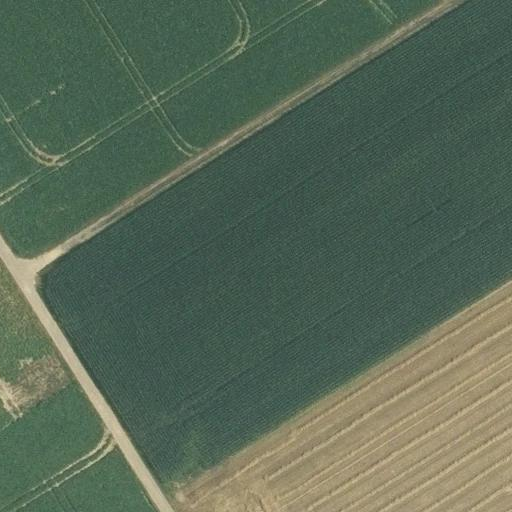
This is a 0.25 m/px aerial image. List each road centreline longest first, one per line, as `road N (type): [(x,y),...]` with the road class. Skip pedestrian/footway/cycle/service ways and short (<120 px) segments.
road 1 (track): [(466,0),(20,278)]
road 2 (track): [(0,246),(165,511)]
